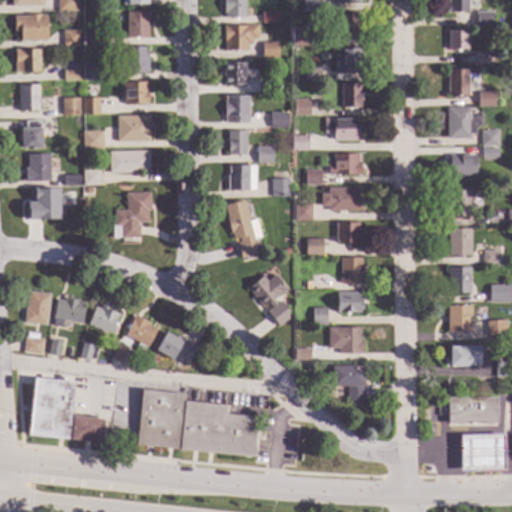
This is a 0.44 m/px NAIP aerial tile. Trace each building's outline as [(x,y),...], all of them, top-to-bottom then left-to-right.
[(42,0),(43,7),(28,7),(28,10),(23,10),(23,7),(10,8),(10,0),(42,0)] [(78,0),(78,11),(56,12),(56,0),(78,0)] [(244,0),(244,18),(237,18),(237,21),(234,21),(234,18),(223,18),(223,14),(222,14),(222,0),(244,0)] [(318,0),(318,12),(300,12),(300,0),(318,0)] [(467,0),(467,13),(460,13),(460,16),(455,16),(455,13),(445,13),(445,12),(443,12),(443,8),(445,8),(445,7),(447,7),(447,0),(467,0)] [(146,26),(150,26),(150,30),(146,30),(147,38),(137,38),(137,40),(133,41),(133,38),(126,38),(125,13),(146,12),(146,26)] [(276,23),(260,23),(260,13),(276,12),(276,23)] [(491,27),(475,28),(475,12),(491,12),(491,27)] [(357,40),(330,41),(330,29),(338,29),(338,14),(357,14),(357,40)] [(40,16),(45,16),(46,41),(40,41),(40,43),(36,43),(36,41),(19,42),(19,32),(13,32),(13,28),(11,28),(11,21),(13,21),(12,17),(40,15),(40,16)] [(256,40),(250,40),(251,45),(246,45),(246,51),(238,52),(238,54),(234,54),(234,51),(223,52),(223,42),(222,42),(222,26),(256,25),(256,40)] [(308,46),(290,46),(290,27),(308,27),(308,46)] [(78,46),(61,46),(61,32),(78,31),(78,46)] [(466,50),(459,50),(459,53),(455,53),(455,50),(446,50),(446,49),(444,49),(444,46),(446,46),(446,31),(466,31),(466,50)] [(97,44),(81,45),(80,34),(97,34),(97,44)] [(276,59),(260,59),(260,43),(276,43),(276,59)] [(143,55),(147,55),(147,73),(123,74),(123,65),(116,65),(115,57),(122,57),(122,48),(143,48),(143,55)] [(358,73),(349,73),(349,76),(346,76),(346,73),(339,74),(339,49),(358,49),(358,73)] [(39,73),(13,73),(13,51),(38,50),(39,73)] [(491,65),(474,65),(474,54),(491,54),(491,65)] [(243,71),(245,71),(245,75),(243,75),(243,86),(222,86),(222,63),(243,63),(243,71)] [(97,82),(81,82),(81,65),(97,65),(97,82)] [(319,82),(303,82),(303,69),(319,69),(319,82)] [(467,96),(446,96),(446,70),(467,70),(467,96)] [(78,81),(62,81),(62,71),(78,71),(78,81)] [(272,94),(256,94),(256,78),(272,78),(272,94)] [(147,105),(122,105),(121,83),(146,83),(147,105)] [(359,94),(361,94),(361,98),(359,98),(359,108),(350,108),(350,111),(346,111),(346,109),(339,109),(339,84),(359,84),(359,94)] [(38,111),(17,112),(16,86),(37,85),(38,111)] [(493,107),(476,107),(476,93),(493,93),(493,107)] [(247,123),(235,123),(235,125),(230,125),(230,123),(224,124),(224,118),(222,118),(222,102),(224,102),(224,97),(247,96),(247,123)] [(78,116),(60,116),(60,99),(78,99),(78,116)] [(98,116),(81,116),(80,99),(97,99),(98,116)] [(308,116),(292,117),(292,100),(308,100),(308,116)] [(469,120),(478,113),(480,116),(480,124),(474,129),(474,135),(469,135),(469,139),(445,139),(445,108),(469,108),(469,120)] [(286,128),(268,128),(268,114),(286,114),(286,128)] [(148,142),(116,143),(115,117),(147,116),(148,142)] [(356,127),(360,127),(360,142),(331,142),(331,134),(322,134),(322,119),(356,119),(356,127)] [(40,149),(20,149),(19,129),(24,129),(24,122),(39,121),(40,149)] [(244,156),(238,156),(238,157),(235,157),(235,156),(226,156),(226,144),(224,144),(224,141),(226,140),(226,132),(244,131),(244,156)] [(496,147),(479,147),(479,131),(496,131),(496,147)] [(102,150),(82,150),(81,132),(101,132),(102,150)] [(307,151),(291,151),(291,136),(307,136),(307,151)] [(271,164),(255,164),(255,152),(253,152),(253,150),(255,150),(255,147),(271,147),(271,164)] [(496,160),(480,160),(480,149),(496,149),(496,160)] [(148,173),(108,174),(107,153),(147,152),(148,173)] [(49,182),(41,183),(41,185),(37,185),(37,183),(24,183),(24,169),(26,169),(26,155),(48,155),(49,182)] [(357,162),(360,162),(360,176),(355,176),(355,175),(333,175),(333,177),(327,177),(327,165),(331,165),(331,155),(357,155),(357,162)] [(474,177),(448,177),(448,156),(474,156),(474,177)] [(254,191),(226,191),(226,175),(227,175),(227,166),(254,166),(254,191)] [(99,186),(81,187),(81,171),(98,171),(99,186)] [(320,186),(303,186),(303,171),(320,171),(320,186)] [(78,187),(62,187),(62,175),(78,175),(78,187)] [(288,197),(270,197),(269,180),(288,180),(288,197)] [(358,201),(361,201),(361,212),(326,212),(326,208),(319,208),(319,194),(326,194),(326,189),(358,189),(358,201)] [(54,207),(56,207),(56,217),(42,217),(42,216),(37,216),(37,219),(33,219),(33,216),(21,217),(20,192),(54,191),(54,207)] [(468,217),(465,217),(465,219),(460,219),(460,217),(447,217),(447,191),(468,191),(468,217)] [(149,211),(146,211),(146,224),(136,224),(136,226),(138,226),(138,239),(111,239),(111,224),(113,224),(113,211),(125,211),(124,194),(148,193),(149,211)] [(79,215),(63,216),(62,199),(79,198),(79,215)] [(248,221),(254,220),(259,238),(253,240),(254,243),(252,244),(255,255),(239,259),(235,243),(239,242),(238,239),(232,241),(230,234),(229,234),(225,218),(226,218),(223,206),(242,201),(248,221)] [(310,221),(293,221),(293,204),(310,204),(310,221)] [(356,230),(360,230),(360,231),(363,231),(363,236),(360,236),(360,244),(348,244),(348,246),(344,246),(344,244),(334,244),(334,224),(356,224),(356,230)] [(469,256),(462,256),(462,259),(456,259),(456,256),(446,256),(446,230),(469,230),(469,256)] [(321,240),(321,256),(304,256),(304,240),(321,240)] [(498,264),(481,264),(481,252),(498,252),(498,264)] [(360,284),(339,285),(339,259),(360,259),(360,284)] [(468,294),(465,294),(466,296),(460,296),(460,294),(447,294),(447,268),(468,268),(468,294)] [(285,290),(273,300),(277,306),(278,305),(285,314),(273,323),(267,315),(273,310),(268,304),(261,309),(246,289),(261,277),(266,282),(273,276),(285,290)] [(509,303),(488,303),(488,286),(509,286),(509,303)] [(49,295),(45,326),(22,323),(24,307),(25,307),(27,292),(49,295)] [(357,299),(361,299),(361,313),(348,313),(348,315),(345,315),(345,313),(335,313),(335,293),(357,293),(357,299)] [(70,298),(70,300),(77,302),(76,305),(84,306),(80,325),(52,319),(56,300),(64,302),(65,296),(70,298)] [(106,307),(105,310),(118,315),(114,324),(116,324),(112,335),(104,332),(103,335),(99,333),(100,331),(86,325),(94,307),(99,309),(99,308),(102,309),(103,306),(106,307)] [(469,332),(464,332),(464,334),(461,334),(461,332),(446,333),(446,307),(469,307),(469,332)] [(325,325),(309,324),(309,309),(325,310),(325,325)] [(148,324),(147,326),(156,330),(146,348),(146,347),(142,353),(135,349),(138,343),(123,336),(126,330),(123,329),(127,321),(130,322),(133,316),(148,324)] [(505,321),(506,335),(486,336),(485,322),(505,321)] [(359,341),(361,341),(361,354),(359,354),(359,355),(337,355),(337,349),(327,349),(327,329),(359,329),(359,341)] [(37,335),(37,339),(42,340),(40,355),(22,353),(24,338),(25,338),(26,333),(37,335)] [(175,339),(176,337),(196,348),(186,365),(173,358),(171,361),(154,351),(165,333),(175,339)] [(61,342),(57,357),(46,355),(50,340),(61,342)] [(92,346),(88,361),(77,358),(81,343),(92,346)] [(127,350),(120,364),(110,359),(117,345),(127,350)] [(478,350),(480,350),(480,355),(478,355),(478,367),(448,367),(448,347),(478,347),(478,350)] [(308,361),(293,361),(293,349),(308,349),(308,361)] [(511,378),(494,378),(494,363),(511,363),(511,378)] [(361,379),(363,379),(363,402),(345,402),(345,387),(330,387),(330,367),(361,367),(361,379)] [(32,379),(72,383),(66,440),(26,436),(32,379)] [(141,390),(183,395),(183,402),(224,406),(224,415),(256,418),(251,458),(134,446),(141,390)] [(495,424),(445,424),(445,397),(495,397),(495,424)] [(98,417),(97,419),(101,420),(99,443),(68,440),(71,417),(79,417),(80,415),(98,417)] [(502,471),(458,472),(458,435),(502,434),(502,471)]
